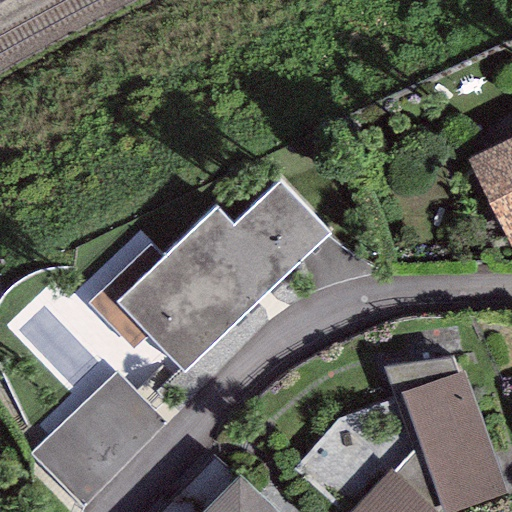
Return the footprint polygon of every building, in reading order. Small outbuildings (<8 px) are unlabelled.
[(511,139),(473,159),(511,241),(511,139)] [(150,246),(90,303),(135,350),(148,337),(183,374),(327,236),(281,188),(235,231),(215,211),(164,260),(150,246)] [(452,360),(385,369),(416,449),(363,511),(440,511),(442,510),(497,489),(452,360)] [(164,422),(114,373),(32,455),(81,504),(164,422)] [(268,511),(215,461),(165,511),(268,511)]
